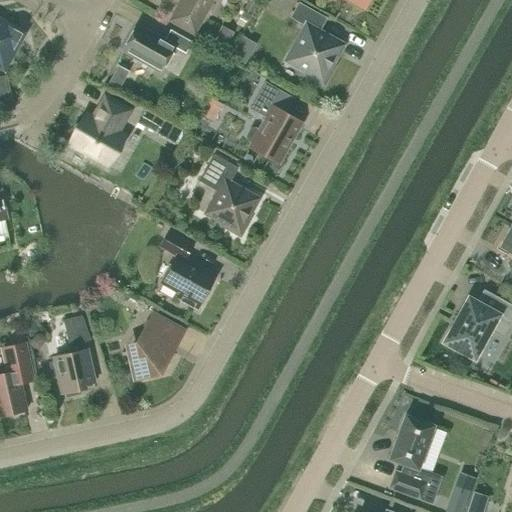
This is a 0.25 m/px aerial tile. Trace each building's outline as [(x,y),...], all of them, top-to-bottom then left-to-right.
[(182,0),(171,20),(194,33),(212,0),(182,0)] [(347,0),(365,10),(370,0),(347,0)] [(326,18),(299,3),(290,18),(306,26),(287,61),(306,71),(305,74),(323,84),(334,66),(331,64),(342,45),(319,32),(326,18)] [(0,66),(3,68),(5,76),(6,76),(4,68),(19,40),(21,42),(26,32),(11,24),(10,26),(0,20),(0,66)] [(164,41),(136,25),(122,50),(161,72),(175,48),(186,54),(192,42),(170,30),(164,41)] [(221,26),(213,40),(225,47),(233,32),(221,26)] [(253,65),(263,42),(247,35),(237,58),(253,65)] [(265,82),(250,108),(266,118),(259,130),(255,127),(250,128),(245,136),(248,141),(252,143),(250,146),(279,163),(301,123),(284,114),(293,98),(265,82)] [(69,143),(108,165),(124,136),(117,132),(129,110),(105,97),(93,118),(86,114),(81,123),(77,123),(74,125),(73,128),(73,131),(75,134),(69,143)] [(214,154),(199,181),(217,191),(205,214),(226,226),(225,228),(240,236),(249,221),(247,220),(259,198),(230,182),(238,168),(214,154)] [(511,227),(510,231),(508,229),(497,248),(507,254),(508,251),(511,253),(511,227)] [(197,309),(215,276),(185,260),(193,246),(168,232),(160,246),(176,255),(161,282),(181,293),(178,298),(197,309)] [(476,304),(469,300),(445,342),(473,357),(490,328),(504,336),(511,322),(511,305),(484,289),(476,304)] [(160,374),(172,352),(168,350),(180,329),(153,313),(131,351),(128,352),(134,380),(160,374)] [(51,375),(57,373),(62,394),(65,393),(66,397),(80,394),(79,390),(85,388),(84,384),(94,382),(87,354),(85,354),(81,343),(90,340),(82,316),(63,320),(71,353),(54,357),(55,361),(48,362),(51,375)] [(37,334),(31,340),(31,345),(34,349),(40,348),(46,342),(46,337),(42,334),(37,334)] [(0,416),(26,410),(19,375),(30,373),(24,343),(3,348),(8,373),(0,374),(0,416)] [(395,471),(389,487),(419,498),(424,482),(412,478),(416,468),(417,469),(433,426),(405,415),(399,432),(397,432),(397,433),(398,433),(395,440),(394,440),(394,441),(395,442),(389,459),(404,464),(401,474),(395,471)] [(451,491),(443,511),(461,511),(467,497),(451,491)]
